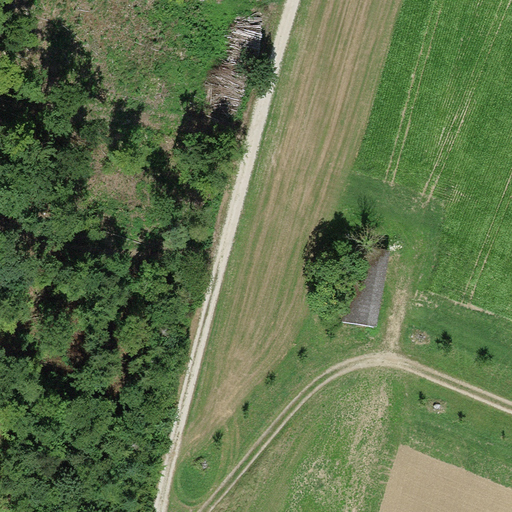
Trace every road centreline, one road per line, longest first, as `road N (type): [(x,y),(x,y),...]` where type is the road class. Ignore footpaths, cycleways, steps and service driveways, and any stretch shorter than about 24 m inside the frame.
road 1 (track): [(288,0),(153,511)]
road 2 (track): [(201,511),(255,445),(333,371),(357,362),(386,361),(511,410)]
